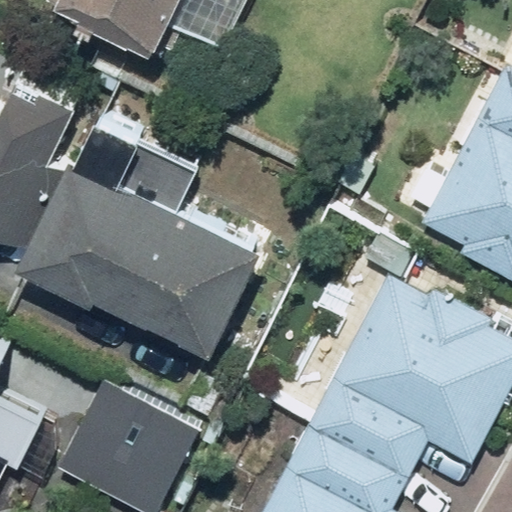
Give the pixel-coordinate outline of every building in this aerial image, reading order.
[(115,0),(158,20),(159,18),(178,27),(184,14),(188,17),(196,0),(115,0)] [(92,97),(9,53),(0,71),(0,210),(44,233),(86,154),(67,144),(92,97)] [(511,67),(506,64),(422,221),(465,244),(461,251),(511,277),(511,67)] [(232,332),(288,224),(207,181),(220,155),(114,100),(86,154),(44,233),(232,332)] [(313,412),(416,467),(437,428),(484,454),(511,401),(511,331),(391,267),(334,373),(313,412)] [(0,499),(20,449),(35,456),(63,388),(0,362),(0,499)] [(211,414),(110,372),(72,463),(173,505),(211,414)] [(392,511),(416,467),(313,412),(288,459),(259,511),(392,511)]
